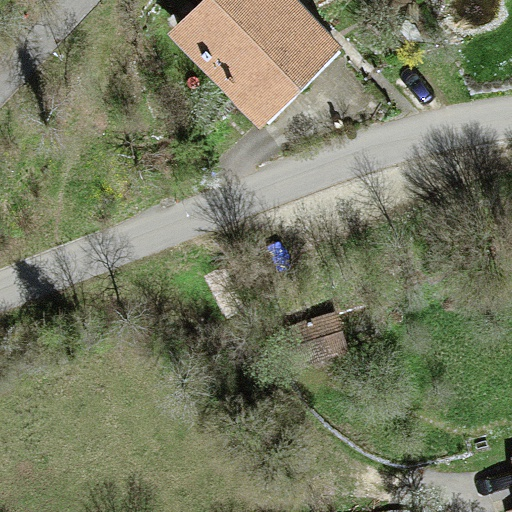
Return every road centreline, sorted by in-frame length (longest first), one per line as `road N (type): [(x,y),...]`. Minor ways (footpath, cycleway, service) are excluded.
road 1 (residential): [(0,294),(408,140),(511,124)]
road 2 (residential): [(0,97),(102,0)]
